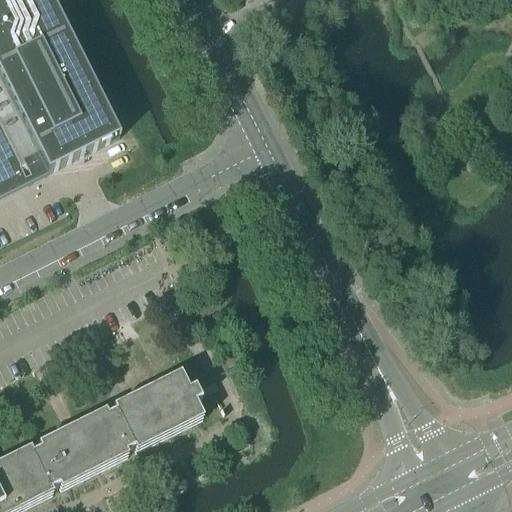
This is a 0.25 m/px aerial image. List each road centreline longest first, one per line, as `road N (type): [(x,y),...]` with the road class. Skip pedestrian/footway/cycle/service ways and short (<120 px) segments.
road 1 (unclassified): [(430,471),(268,150)]
road 2 (unclassified): [(268,150),(0,287)]
road 3 (unclassified): [(268,150),(192,0)]
